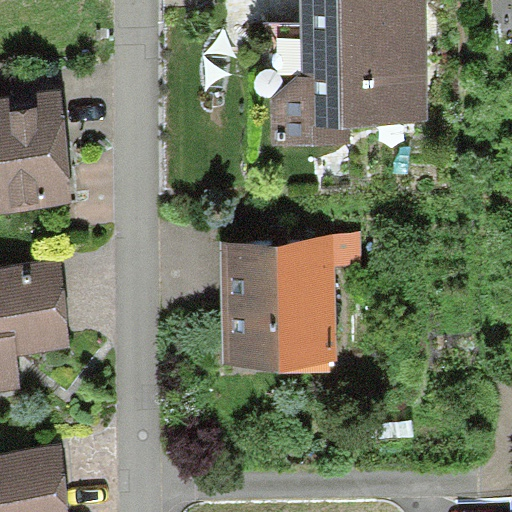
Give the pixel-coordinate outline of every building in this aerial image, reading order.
[(427,0),(299,0),(302,63),(272,86),(274,136),(343,133),(342,112),(431,109),(427,0)] [(0,212),(74,203),(66,131),(62,92),(0,99),(0,212)] [(359,223),(220,227),(224,355),(340,352),(338,253),(360,252),(359,223)] [(0,390),(19,388),(15,351),(67,345),(57,261),(0,268),(0,390)] [(0,511),(70,511),(66,436),(0,440),(0,511)]
